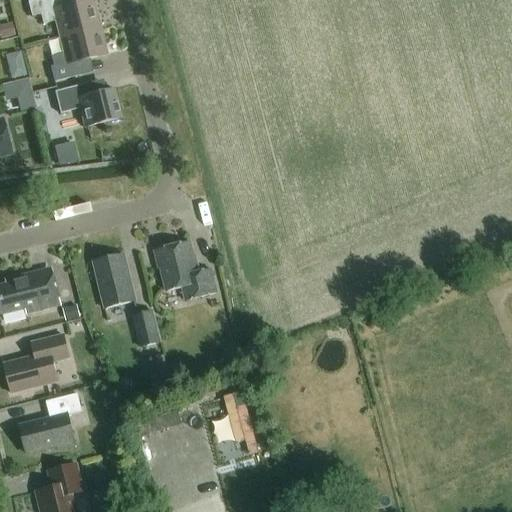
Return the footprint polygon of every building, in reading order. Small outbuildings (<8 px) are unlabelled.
[(56,22),(60,38),(99,29),(92,2),(64,9),(61,0),(39,0),(28,3),(31,18),(40,16),(43,25),(56,22)] [(12,24),(0,26),(0,38),(0,40),(15,37),(12,24)] [(99,29),(60,38),(64,55),(51,58),(53,68),(50,68),(54,83),(81,77),(77,63),(106,56),(99,29)] [(34,77),(6,81),(8,98),(22,96),(23,109),(38,107),(34,77)] [(121,120),(114,91),(88,97),(85,86),(54,93),(60,115),(79,110),(84,129),(121,120)] [(0,157),(10,155),(2,126),(0,124),(0,157)] [(72,137),(51,142),(56,163),(74,158),(75,162),(87,159),(85,154),(77,156),(72,137)] [(154,253),(159,271),(161,271),(166,294),(182,290),(186,303),(217,295),(212,272),(198,275),(190,245),(154,253)] [(105,311),(136,304),(124,257),(93,264),(105,311)] [(53,275),(35,280),(34,275),(18,279),(19,284),(0,288),(0,317),(26,311),(27,316),(61,307),(53,275)] [(63,309),(66,321),(81,318),(78,306),(63,309)] [(133,317),(140,349),(162,344),(154,311),(133,317)] [(11,396),(58,384),(53,365),(69,360),(63,337),(32,345),(35,358),(4,366),(11,396)] [(147,360),(156,395),(173,390),(164,355),(147,360)] [(26,456),(56,448),(57,451),(75,447),(68,418),(82,414),(77,396),(46,404),(50,421),(20,429),(26,456)] [(48,474),(52,491),(36,495),(39,511),(75,511),(72,497),(83,495),(76,467),(48,474)] [(245,511),(272,511),(265,484),(240,490),(245,511)]
